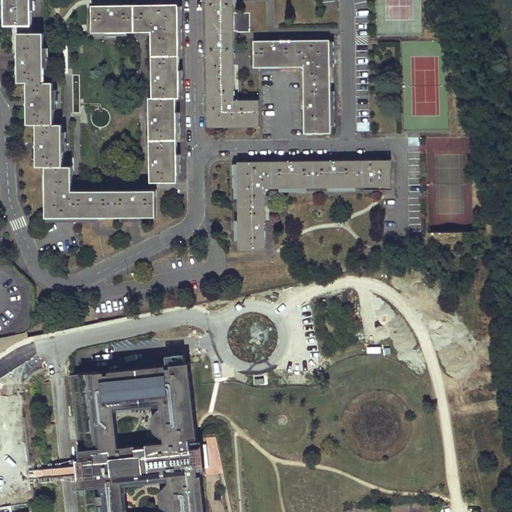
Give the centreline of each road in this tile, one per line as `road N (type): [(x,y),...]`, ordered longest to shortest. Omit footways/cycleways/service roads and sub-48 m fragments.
road 1 (residential): [(0,108),(12,210),(34,264),(57,283),(89,277),(182,231),(196,213),(196,161),(204,151)]
road 2 (residential): [(204,151),(195,126),(193,0)]
road 3 (residential): [(349,146),(347,0)]
road 4 (residential): [(204,151),(349,146)]
road 5 (residential): [(349,146),(401,150),(403,237)]
road 6 (unknown): [(166,348),(174,484)]
